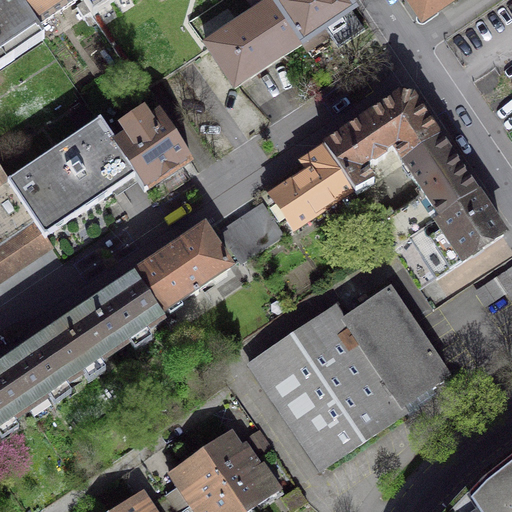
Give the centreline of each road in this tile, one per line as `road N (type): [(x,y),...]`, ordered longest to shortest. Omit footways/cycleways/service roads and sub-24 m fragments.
road 1 (residential): [(0,352),(424,67)]
road 2 (residential): [(424,67),(511,197)]
road 3 (tertiary): [(511,412),(470,441),(407,511)]
